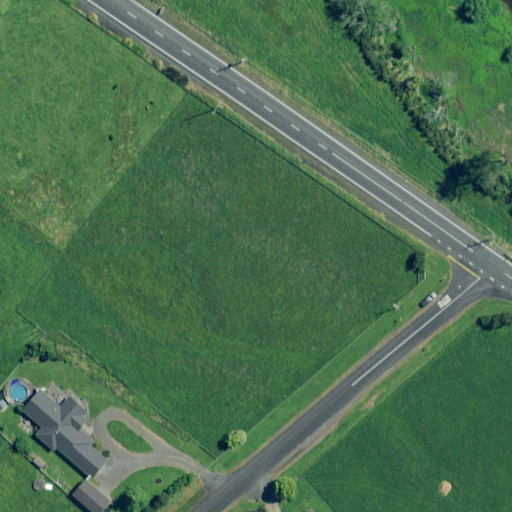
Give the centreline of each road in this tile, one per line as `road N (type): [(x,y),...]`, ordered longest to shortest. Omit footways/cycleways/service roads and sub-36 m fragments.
road 1 (tertiary): [(110,0),(492,265)]
road 2 (residential): [(204,511),(492,265)]
